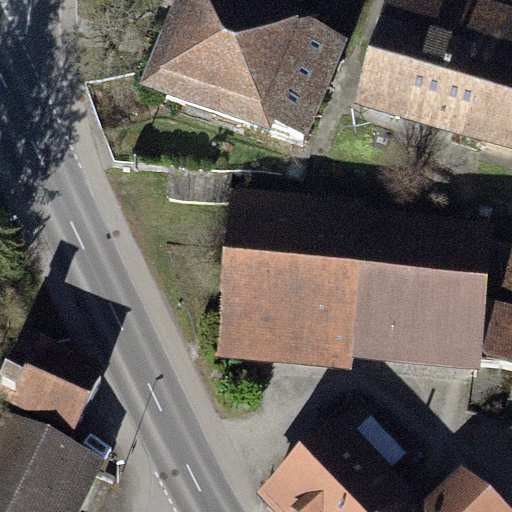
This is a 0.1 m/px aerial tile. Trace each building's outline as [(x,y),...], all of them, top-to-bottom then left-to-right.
[(232,0),(212,0),(167,107),(323,173),(371,59),(232,0)] [(511,21),(443,0),(412,0),(374,124),(511,165),(511,21)] [(511,232),(242,229),(240,374),(511,377),(511,232)] [(0,383),(0,396),(85,429),(111,361),(22,327),(0,383)] [(0,474),(0,511),(105,511),(122,478),(22,429),(0,474)] [(435,511),(437,510),(355,442),(296,511),(435,511)] [(511,511),(511,501),(472,468),(437,510),(435,511),(511,511)]
